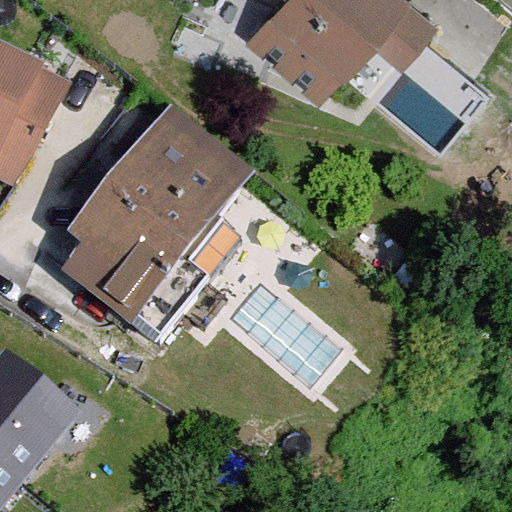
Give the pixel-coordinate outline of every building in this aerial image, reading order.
[(405,0),(276,0),(249,34),(310,84),(329,61),(362,87),(422,14),(405,0)] [(55,84),(0,55),(0,171),(8,176),(55,84)] [(212,217),(240,182),(171,129),(84,239),(94,246),(84,258),(87,260),(70,280),(159,350),(196,303),(188,296),(235,236),(212,217)] [(0,372),(0,460),(21,477),(70,415),(7,364),(0,372)] [(0,502),(21,477),(0,460),(0,502)]
